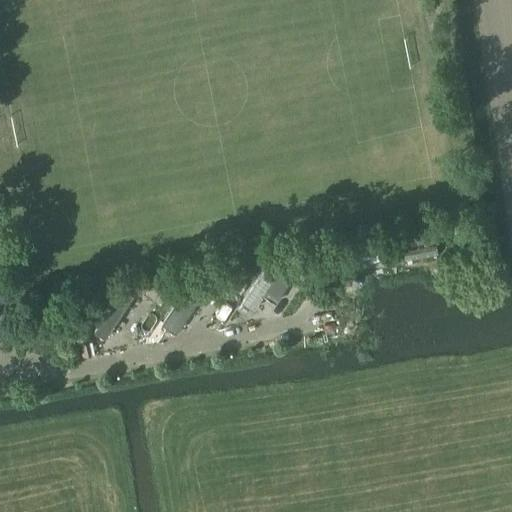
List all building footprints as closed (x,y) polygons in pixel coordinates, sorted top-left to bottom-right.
[(434,233),(419,236),(420,244),(436,242),(434,233)] [(396,236),(352,246),(355,260),(370,256),(371,261),(386,258),(385,253),(399,250),(396,236)] [(436,244),(405,250),(406,258),(438,252),(436,244)] [(317,263),(299,252),(292,263),(310,274),(317,263)] [(225,267),(212,286),(224,294),(230,285),(235,289),(243,279),(225,267)] [(168,293),(150,282),(143,292),(161,304),(168,293)] [(89,341),(82,343),(84,354),(92,352),(89,341)]
